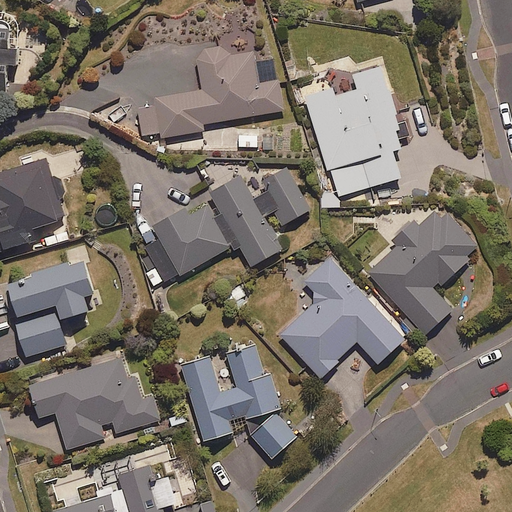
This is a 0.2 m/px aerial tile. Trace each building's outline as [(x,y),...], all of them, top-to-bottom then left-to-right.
[(0,87),(6,87),(4,62),(17,61),(16,43),(9,43),(8,22),(0,22),(0,87)] [(222,44),(196,48),(202,85),(154,93),(156,103),(137,106),(141,133),(160,130),(161,136),(204,130),(203,121),(284,109),(279,78),(259,81),(253,47),(223,52),(222,44)] [(335,92),(331,80),(303,88),(327,168),(331,167),(339,194),(400,175),(392,148),(401,145),(398,135),(412,131),(407,114),(398,117),(381,61),(352,70),(357,85),(335,92)] [(0,245),(31,237),(28,225),(57,217),(52,198),(66,194),(58,166),(47,169),(43,157),(0,169),(0,245)] [(241,246),(251,263),(281,247),(264,215),(277,208),(284,220),(309,207),(287,164),(261,178),(266,187),(252,195),(239,172),(209,189),(222,211),(213,216),(206,204),(189,213),(184,205),(152,223),(159,235),(145,243),(157,263),(145,269),(154,284),(165,278),(170,286),(241,246)] [(337,205),(337,191),(319,191),(319,205),(337,205)] [(413,217),(391,237),(395,242),(365,270),(423,333),(453,305),(434,284),(438,280),(441,284),(471,256),(467,252),(478,242),(446,208),(440,213),(434,207),(417,222),(413,217)] [(18,321),(15,322),(25,355),(66,342),(58,315),(88,306),(83,292),(92,289),(82,255),(36,268),(37,271),(6,280),(18,321)] [(280,333),(321,377),(340,358),(339,356),(358,339),(359,341),(377,360),(404,335),(329,255),(303,279),(319,297),(280,333)] [(230,417),(244,413),(246,417),(281,407),(270,370),(264,372),(255,341),(226,349),(236,385),(220,390),(210,354),(181,362),(202,438),(233,429),(230,417)] [(66,445),(105,434),(102,423),(112,421),(115,431),(160,418),(154,395),(142,398),(135,374),(128,376),(122,354),(28,381),(38,415),(56,410),(66,445)] [(271,455),(295,433),(274,410),(250,432),(271,455)] [(117,472),(122,487),(113,490),(111,483),(97,487),(95,481),(77,487),(81,500),(49,510),(49,511),(163,511),(161,505),(176,500),(168,474),(155,478),(149,461),(117,472)]
